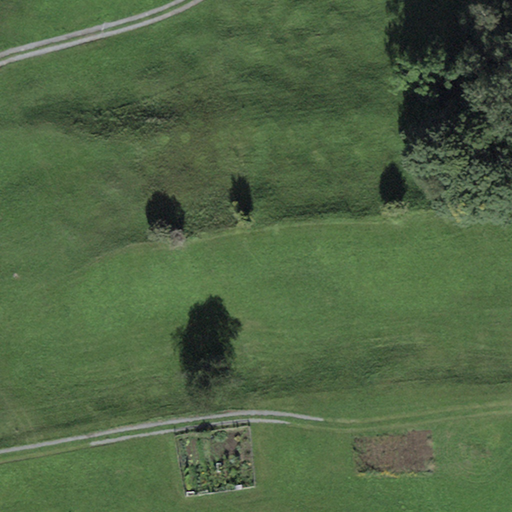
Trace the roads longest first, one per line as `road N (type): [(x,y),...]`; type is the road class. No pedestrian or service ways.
road 1 (track): [(0,459),(180,426),(255,420),(337,428),(511,409)]
road 2 (track): [(188,0),(0,59)]
